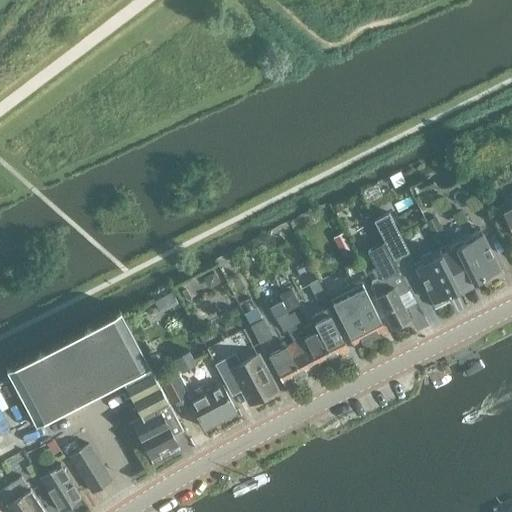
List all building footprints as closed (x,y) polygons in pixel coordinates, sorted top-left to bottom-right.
[(511,206),(503,211),(511,229),(511,206)] [(389,211),(373,219),(385,242),(393,258),(408,251),(389,211)] [(480,228),(446,245),(466,285),(472,282),(472,283),(487,276),(489,280),(502,274),(480,228)] [(367,251),(382,279),(381,280),(376,277),(371,280),(370,285),(369,286),(391,328),(411,318),(399,295),(409,289),(393,258),(385,242),(367,251)] [(446,245),(413,262),(435,307),(449,300),(447,295),(460,289),(460,288),(466,285),(446,245)] [(325,268),(314,273),(318,281),(326,298),(337,293),(329,276),(325,268)] [(361,282),(330,298),(355,346),(386,331),(361,282)] [(307,334),(302,337),(296,325),(306,320),(299,308),(293,311),(291,308),(285,310),(315,367),(330,359),(311,322),(304,326),(307,334)] [(309,317),(311,322),(330,359),(346,351),(332,322),(331,322),(325,309),(309,317)] [(293,341),(285,346),(300,375),(315,367),(285,310),(282,312),(284,316),(277,319),(283,331),(287,329),(293,341)] [(125,380),(146,369),(115,312),(6,370),(11,378),(36,427),(125,380)] [(261,344),(272,337),(263,319),(250,325),(261,344)] [(284,383),(300,375),(285,346),(269,354),(284,383)] [(276,389),(257,353),(240,362),(235,352),(214,363),(217,368),(227,387),(238,382),(249,403),(252,401),(256,403),(262,400),(263,396),(276,389)] [(125,380),(144,415),(129,423),(133,435),(139,432),(151,456),(177,442),(173,435),(183,430),(150,367),(146,369),(125,380)] [(173,402),(186,395),(172,368),(159,375),(173,402)] [(194,389),(197,394),(188,398),(204,428),(235,411),(223,389),(227,387),(217,368),(213,370),(219,382),(206,389),(204,384),(194,389)] [(89,443),(68,455),(92,491),(111,480),(89,443)] [(59,510),(81,497),(60,463),(39,477),(59,510)] [(21,475),(0,489),(0,491),(7,503),(12,511),(40,511),(45,509),(30,487),(29,487),(21,475)]
